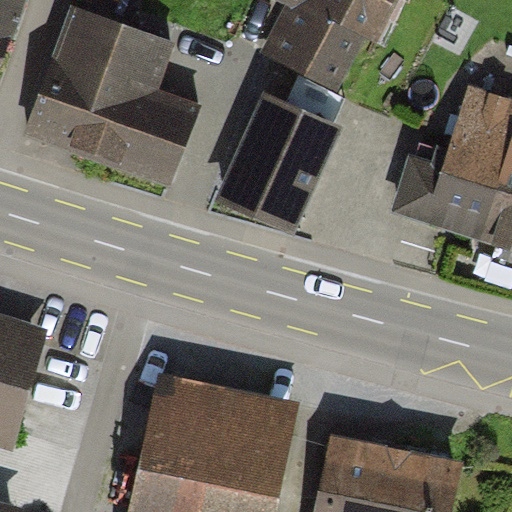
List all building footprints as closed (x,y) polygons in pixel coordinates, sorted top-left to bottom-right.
[(0,0),(0,108),(3,109),(42,0),(0,0)] [(407,0),(303,0),(280,49),(349,83),(375,29),(390,36),(407,0)] [(182,42),(87,11),(45,139),(182,184),(207,109),(164,96),(182,42)] [(461,152),(429,141),(407,211),(511,245),(511,96),(482,87),(461,152)] [(355,130),(281,96),(235,199),(309,232),(355,130)] [(55,335),(0,318),(0,443),(20,450),(55,335)] [(285,511),(305,425),(160,394),(134,511),(285,511)] [(465,511),(475,471),(345,441),(329,511),(465,511)]
